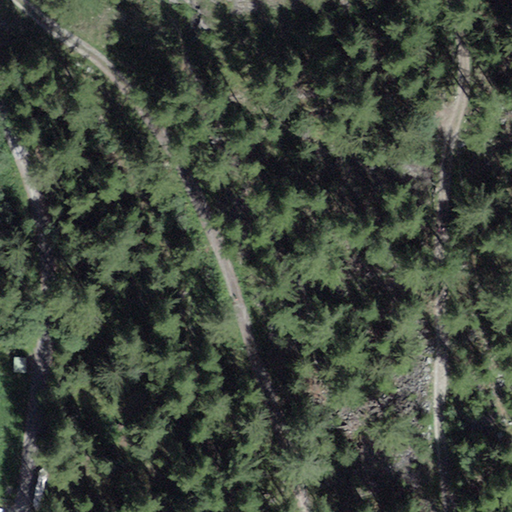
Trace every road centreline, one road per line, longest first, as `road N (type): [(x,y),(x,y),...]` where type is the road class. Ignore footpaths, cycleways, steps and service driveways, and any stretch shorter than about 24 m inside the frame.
road 1 (track): [(440,511),(443,171),(467,63),(447,0)]
road 2 (track): [(158,122),(233,277),(312,511)]
road 3 (track): [(9,140),(39,338),(16,511)]
road 4 (track): [(24,0),(158,122)]
